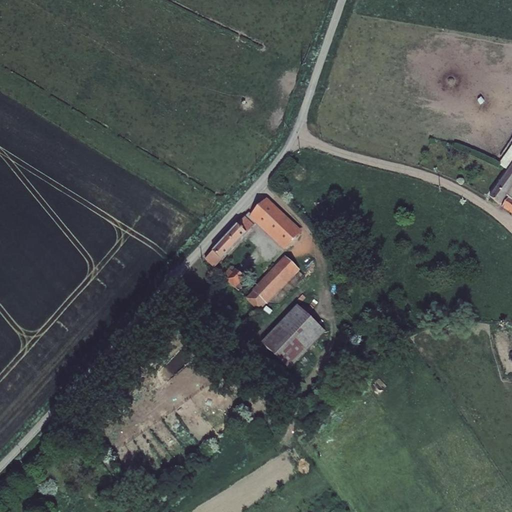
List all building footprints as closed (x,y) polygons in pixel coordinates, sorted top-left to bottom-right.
[(509,171),(511,166),(511,146),(499,164),(509,171)] [(511,166),(509,171),(490,198),(511,213),(511,166)] [(302,231),(267,198),(247,215),(205,260),(203,263),(212,273),(217,276),(222,269),(217,266),(255,224),(285,248),(302,231)] [(299,270),(285,256),(283,255),(244,296),(260,311),(299,270)] [(226,281),(235,288),(242,277),(234,269),(226,281)] [(360,278),(351,269),(343,277),(351,286),(360,278)] [(289,372),(326,332),(297,306),(262,344),(289,372)] [(511,338),(492,345),(504,380),(511,377),(511,338)]
